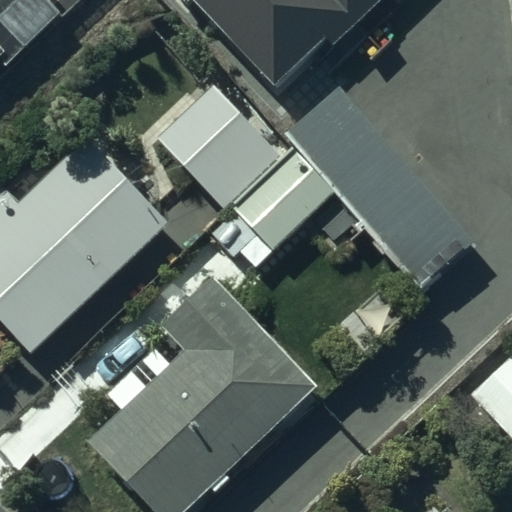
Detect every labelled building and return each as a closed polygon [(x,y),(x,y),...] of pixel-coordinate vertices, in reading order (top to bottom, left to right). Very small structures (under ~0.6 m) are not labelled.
[(0,67),(3,71),(70,7),(64,0),(42,0),(21,0),(0,20),(0,67)] [(174,0),(263,96),(345,21),(368,0),(174,0)] [(215,90),(159,144),(227,214),(283,160),(215,90)] [(295,150),(232,212),(274,256),(324,211),(340,229),(328,240),(352,266),(376,244),(419,294),(475,245),(337,90),(285,140),(295,150)] [(6,195),(0,200),(0,326),(31,360),(169,233),(88,145),(19,209),(6,195)] [(89,447),(149,511),(192,511),(212,494),(215,497),(230,484),(225,478),(299,410),(305,416),(323,400),(215,282),(161,331),(185,357),(172,369),(156,352),(106,398),(122,416),(89,447)] [(511,362),(470,402),(511,443),(511,362)]
